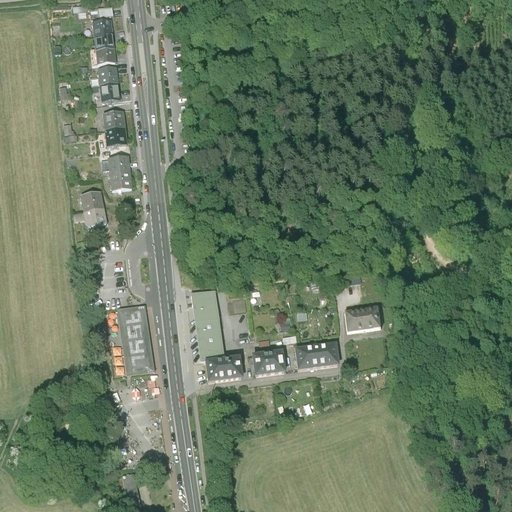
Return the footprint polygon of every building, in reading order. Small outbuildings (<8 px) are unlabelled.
[(112,22),(111,14),(90,17),(91,25),(112,22)] [(110,26),(92,28),(93,41),(112,39),(110,26)] [(112,39),(93,41),(94,53),(113,51),(112,39)] [(115,68),(113,51),(94,53),(96,70),(115,68)] [(98,75),(99,91),(117,89),(115,73),(98,75)] [(66,98),(64,89),(57,90),(59,99),(66,98)] [(118,105),(117,89),(99,91),(101,106),(118,105)] [(102,120),(104,136),(123,133),(121,117),(102,120)] [(71,136),(70,130),(61,132),(63,141),(73,139),(72,136),(71,136)] [(125,150),(123,133),(104,136),(107,152),(125,150)] [(108,162),(109,179),(129,177),(127,161),(108,162)] [(130,194),(129,177),(109,179),(111,196),(130,194)] [(80,201),(83,217),(102,213),(99,198),(80,201)] [(106,229),(102,213),(83,217),(86,233),(106,229)] [(359,277),(340,279),(341,289),(360,287),(359,277)] [(198,367),(203,366),(223,363),(213,297),(188,300),(198,367)] [(232,305),(233,315),(245,314),(244,304),(232,305)] [(145,311),(116,315),(125,382),(153,378),(145,311)] [(379,312),(344,317),(346,337),(381,333),(379,312)] [(335,348),(293,354),(296,376),(338,370),(335,348)] [(281,355),(251,359),(254,382),(285,377),(281,355)] [(239,361),(223,363),(203,366),(206,388),(242,383),(239,361)] [(146,397),(146,400),(158,399),(158,393),(154,393),(153,392),(154,392),(154,386),(146,386),(146,393),(143,393),(143,397),(146,397)] [(139,511),(132,479),(121,482),(127,511),(139,511)]
